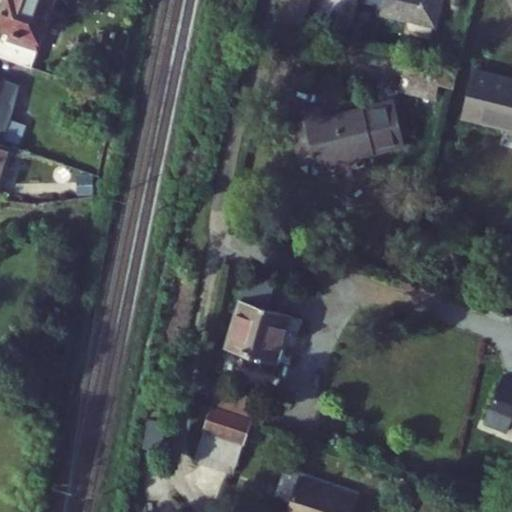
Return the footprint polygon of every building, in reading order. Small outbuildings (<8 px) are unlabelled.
[(52,0),(13,0),(12,5),(7,3),(0,22),(0,23),(4,25),(0,36),(0,53),(32,66),(42,39),(41,38),(52,8),(50,7),(52,0)] [(310,0),(280,0),(277,16),(305,23),(310,0)] [(368,0),(354,0),(354,6),(367,9),(368,0)] [(439,0),(383,0),(380,12),(434,24),(439,0)] [(310,31),(276,23),(272,37),(307,45),(310,31)] [(511,77),(474,68),(462,114),(511,126),(511,77)] [(0,137),(20,83),(4,77),(3,80),(0,78),(0,137)] [(319,109),(304,113),(307,122),(316,161),(317,165),(402,145),(391,101),(347,112),(347,114),(321,120),(319,109)] [(307,122),(290,126),(300,165),(316,161),(307,122)] [(0,140),(0,181),(12,145),(0,140)] [(247,274),(240,300),(267,308),(274,282),(247,274)] [(267,308),(240,300),(226,345),(278,361),(292,316),(267,308)] [(511,376),(505,374),(489,420),(511,429),(511,427),(511,376)] [(257,402),(219,389),(214,406),(252,419),(257,402)] [(234,472),(252,419),(214,406),(196,460),(234,472)] [(353,511),(358,496),(300,476),(287,511),(353,511)]
